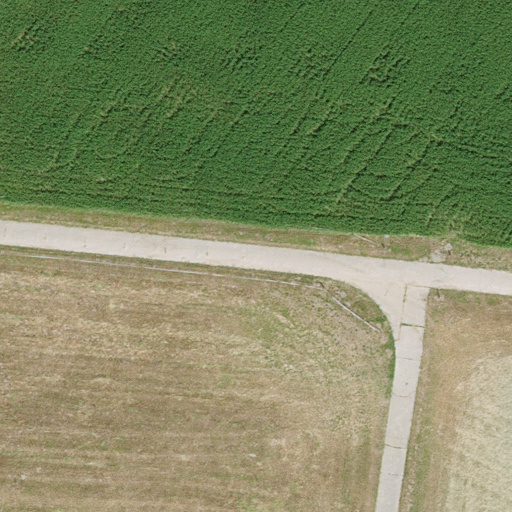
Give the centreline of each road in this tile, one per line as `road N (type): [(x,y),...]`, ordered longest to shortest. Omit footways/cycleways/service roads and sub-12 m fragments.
road 1 (track): [(0,233),(511,287)]
road 2 (track): [(416,277),(384,511)]
